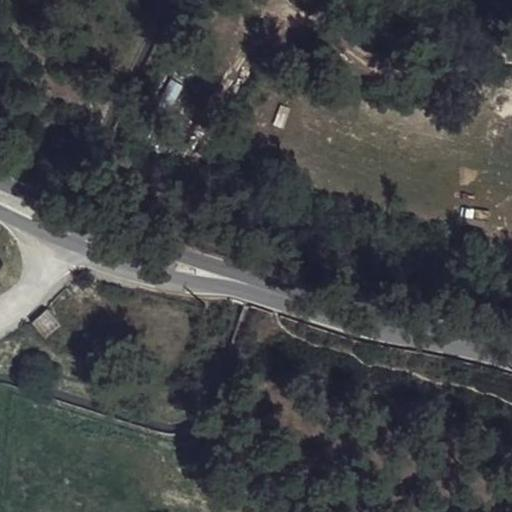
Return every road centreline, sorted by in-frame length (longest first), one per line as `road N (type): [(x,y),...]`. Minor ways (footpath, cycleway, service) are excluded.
road 1 (tertiary): [(238,281),(511,362)]
road 2 (tertiary): [(61,244),(133,271),(238,281)]
